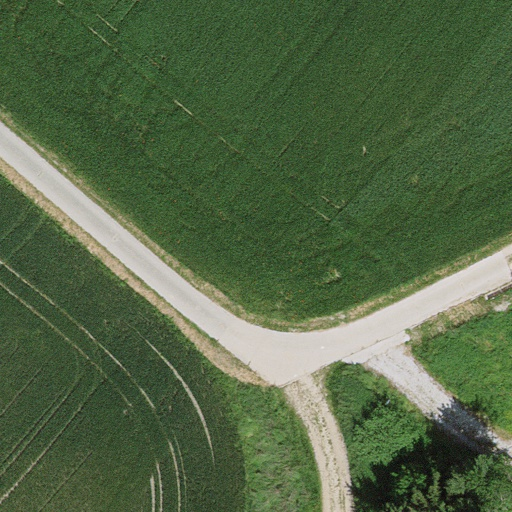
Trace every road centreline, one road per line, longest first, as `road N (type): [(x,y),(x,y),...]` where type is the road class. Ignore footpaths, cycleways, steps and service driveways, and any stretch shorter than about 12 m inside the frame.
road 1 (track): [(0,134),(200,311),(281,353),(358,335),(511,262)]
road 2 (track): [(358,335),(511,458)]
road 3 (track): [(339,511),(321,427),(281,353)]
